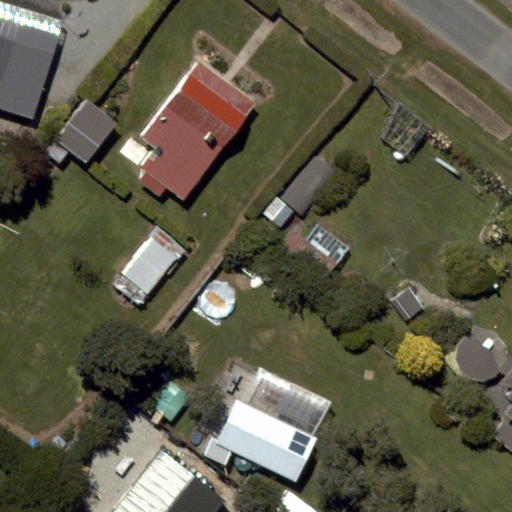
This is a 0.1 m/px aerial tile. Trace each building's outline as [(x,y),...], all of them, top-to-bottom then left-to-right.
[(0,28),(0,117),(35,128),(59,46),(0,28)] [(248,109),(187,68),(126,158),(187,199),(248,109)] [(184,258),(149,226),(104,277),(139,309),(184,258)] [(336,257),(296,226),(271,257),(312,288),(336,257)] [(511,392),(489,423),(511,440),(511,392)] [(320,446),(237,405),(215,452),(297,492),(320,446)]
